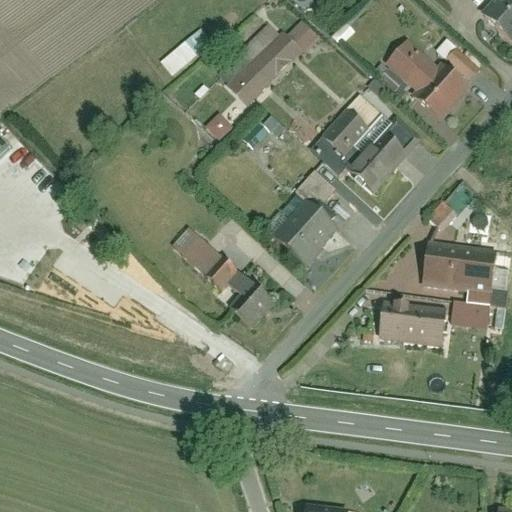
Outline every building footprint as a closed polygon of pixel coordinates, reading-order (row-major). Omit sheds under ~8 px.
[(511,0),(502,0),(486,19),(511,42),(511,0)] [(287,36),(306,56),(322,41),(303,21),(287,36)] [(241,55),(253,68),(283,40),(271,27),(241,55)] [(203,31),(163,63),(176,79),(216,46),(203,31)] [(253,68),(232,89),(251,109),(306,56),(287,36),(283,40),(253,68)] [(411,45),(389,69),(420,96),(441,73),(411,45)] [(483,74),(460,53),(448,66),(471,87),(483,74)] [(416,100),(443,126),(472,94),(445,69),(441,73),(420,96),(416,100)] [(365,98),(350,114),(372,134),(386,118),(365,98)] [(372,134),(350,114),(327,140),(348,160),(372,134)] [(219,144),(234,130),(220,115),(205,129),(219,144)] [(273,137),(261,125),(245,142),(257,153),(273,137)] [(404,126),(357,175),(379,195),(425,146),(404,126)] [(314,154),(341,179),(354,165),(348,160),(327,140),(314,154)] [(444,232),(458,208),(443,199),(429,223),(444,232)] [(341,234),(308,206),(277,241),(311,269),(341,234)] [(176,251),(212,282),(227,264),(190,234),(176,251)] [(500,255),(432,248),(427,289),(471,293),(495,296),(500,255)] [(227,264),(212,282),(226,294),(232,287),(241,276),(227,264)] [(241,276),(232,287),(249,302),(258,291),(241,276)] [(276,306),(258,291),(249,302),(238,315),(255,330),(276,306)] [(495,296),(471,293),(469,306),(494,309),(495,296)] [(452,314),(386,307),(382,343),(448,350),(452,314)]
